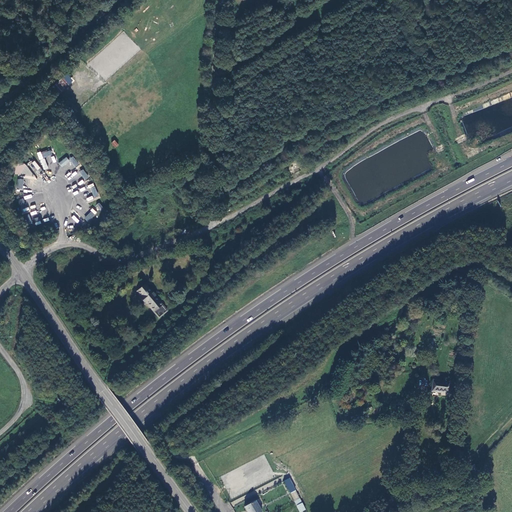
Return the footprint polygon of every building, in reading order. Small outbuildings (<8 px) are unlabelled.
[(62,77),(58,81),(64,88),(68,84),(62,77)] [(58,81),(52,86),(58,93),(64,88),(58,81)] [(58,163),(62,167),(69,161),(66,157),(58,163)] [(35,160),(29,165),(36,175),(42,171),(35,160)] [(69,172),(65,176),(70,180),(77,173),(75,171),(71,174),(69,172)] [(99,211),(103,208),(99,202),(95,206),(99,211)] [(91,212),(85,218),(88,221),(94,215),(91,212)] [(145,285),(137,292),(139,295),(138,296),(145,305),(146,304),(158,318),(168,311),(145,285)] [(432,380),(431,391),(447,393),(449,382),(432,380)] [(292,492),(296,500),(299,499),(289,478),(284,481),(290,493),(292,492)] [(255,501),(244,507),(247,511),(260,511),(261,511),(255,501)]
